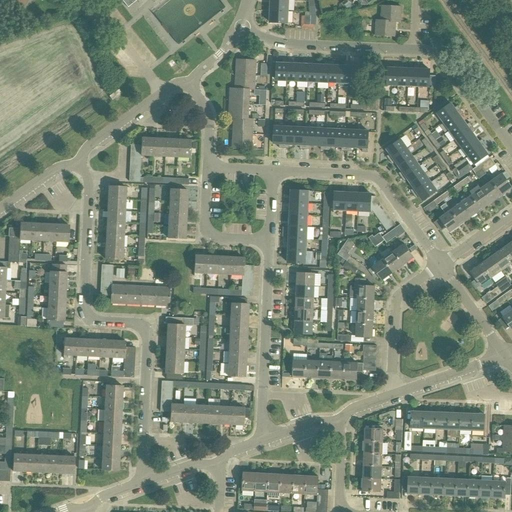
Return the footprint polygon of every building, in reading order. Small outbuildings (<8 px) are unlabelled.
[(13,0),(22,10),(34,0),(13,0)] [(270,0),(270,12),(288,12),(288,0),(280,0),(270,0)] [(381,20),(395,20),(400,21),(401,6),(382,5),(381,20)] [(288,12),(270,12),(269,22),(287,23),(288,12)] [(301,30),(305,30),(314,31),(314,26),(310,26),(310,25),(311,17),(302,17),(301,30)] [(395,20),(381,20),(375,19),(375,35),(394,36),(395,20)] [(235,75),(254,76),(255,60),(235,59),(235,75)] [(276,81),(286,81),(287,60),(282,60),(282,64),(277,63),(276,81)] [(292,60),(287,60),(286,81),(297,81),(298,64),(292,64),(292,60)] [(297,81),(307,82),(308,61),(303,61),(303,65),(298,64),(297,81)] [(307,82),(318,82),(319,65),(313,65),(313,61),(308,61),(307,82)] [(318,82),(328,83),(329,62),(324,61),(324,65),(319,65),(318,82)] [(334,62),(329,62),(328,83),(339,83),(340,66),(334,66),(334,62)] [(345,66),(340,66),(339,83),(349,84),(350,63),(345,62),(345,66)] [(360,84),(361,67),(355,67),(355,63),(350,63),(349,84),(360,84)] [(387,85),(398,86),(398,65),(393,64),(393,68),(388,68),(387,85)] [(404,65),(398,65),(398,86),(408,86),(409,69),(403,69),(404,65)] [(414,69),(409,69),(408,86),(419,87),(420,65),(414,65),(414,69)] [(420,65),(419,87),(429,87),(430,70),(424,70),(424,66),(420,65)] [(234,89),(249,90),(254,90),(254,76),(235,75),(234,89)] [(114,99),(122,94),(122,93),(119,89),(109,96),(112,100),(114,99)] [(229,89),(228,104),(248,105),(249,90),(234,89),(229,89)] [(297,92),(297,102),(305,103),(305,93),(297,92)] [(437,113),(444,123),(461,110),(457,105),(454,107),(451,103),(437,113)] [(233,118),(248,119),(248,105),(228,104),(227,118),(233,118)] [(444,123),(450,131),(464,121),(460,116),(463,114),(461,110),(444,123)] [(233,118),(232,134),(252,135),(252,119),(251,119),(248,119),(233,118)] [(464,121),(450,131),(456,139),(473,127),(470,123),(467,125),(464,121)] [(420,126),(425,132),(429,130),(424,123),(420,126)] [(278,148),(283,148),(285,127),(274,127),(273,144),(279,144),(278,148)] [(295,128),(285,127),(283,148),(289,149),(289,145),(294,145),(295,128)] [(456,139),(462,148),(476,138),(472,132),(475,130),(473,127),(456,139)] [(295,128),(294,145),(299,145),(299,149),(305,149),(306,128),(295,128)] [(315,146),(316,129),(306,128),(305,149),(309,150),(309,146),(315,146)] [(414,130),(419,137),(422,134),(418,128),(414,130)] [(327,129),(316,129),(315,146),(321,146),(320,150),(326,150),(327,129)] [(337,130),(327,129),(326,150),(330,151),(330,147),(336,147),(337,130)] [(341,151),(346,151),(347,130),(337,130),(336,147),(341,147),(341,151)] [(358,131),(347,130),(346,151),(351,152),(351,148),(357,148),(358,131)] [(358,131),(357,148),(362,148),(362,152),(367,153),(368,131),(358,131)] [(252,135),(232,134),(231,147),(251,148),(252,135)] [(428,137),(433,143),(437,141),(432,134),(428,137)] [(409,143),(412,147),(421,141),(418,137),(409,143)] [(140,155),(153,156),(154,138),(141,138),(140,146),(140,152),(140,155)] [(153,156),(166,157),(167,139),(154,138),(153,156)] [(422,141),(426,148),(430,145),(425,138),(422,141)] [(479,142),(476,138),(462,148),(467,156),(484,143),(482,140),(479,142)] [(166,157),(178,157),(179,140),(167,139),(166,157)] [(387,156),(390,160),(407,148),(401,139),(387,149),(390,153),(387,156)] [(179,140),(178,157),(189,158),(190,140),(179,140)] [(433,143),(437,150),(441,147),(437,141),(433,143)] [(484,143),(467,156),(473,164),(487,154),(484,149),(487,147),(484,143)] [(430,145),(426,148),(431,154),(435,151),(430,145)] [(460,147),(448,151),(450,158),(462,153),(460,147)] [(407,148),(390,160),(393,164),(396,162),(399,166),(413,157),(407,148)] [(440,154),(445,160),(448,157),(444,151),(440,154)] [(442,162),(438,155),(434,158),(438,164),(442,162)] [(399,173),(402,177),(419,166),(413,157),(399,166),(402,171),(399,173)] [(448,157),(445,160),(449,166),(453,164),(448,157)] [(490,157),(479,165),(482,169),(485,172),(496,164),(490,157)] [(443,171),(447,168),(442,162),(438,164),(443,171)] [(482,169),(479,165),(472,169),(476,174),(482,169)] [(408,179),(411,184),(425,174),(419,166),(402,177),(405,181),(408,179)] [(452,171),(457,177),(461,174),(456,168),(452,171)] [(446,175),(451,182),(455,179),(450,172),(446,175)] [(491,181),(501,195),(511,187),(502,173),(491,181)] [(425,174),(411,184),(414,188),(411,190),(414,195),(431,183),(425,174)] [(461,182),(464,186),(471,181),(468,177),(461,182)] [(491,181),(481,188),(491,202),(501,195),(491,181)] [(464,186),(461,182),(454,187),(457,191),(464,186)] [(431,183),(414,195),(416,198),(420,196),(423,200),(436,191),(431,183)] [(107,199),(124,200),(125,187),(108,187),(107,199)] [(491,202),(481,188),(471,195),(481,209),(491,202)] [(168,201),(186,202),(187,190),(169,189),(168,201)] [(290,203),(308,204),(308,192),(290,191),(290,203)] [(441,196),(444,201),(451,196),(448,191),(441,196)] [(333,211),(346,211),(347,194),(334,193),(333,211)] [(346,211),(357,212),(358,194),(347,194),(346,211)] [(358,194),(357,212),(370,212),(370,211),(371,197),(371,195),(358,194)] [(461,203),(471,217),(481,209),(471,195),(461,203)] [(444,201),(441,196),(434,201),(437,206),(444,201)] [(376,197),(371,197),(370,211),(373,211),(372,211),(381,205),(376,197)] [(405,207),(410,203),(406,197),(401,200),(405,207)] [(107,199),(107,211),(124,212),(124,200),(107,199)] [(168,214),(185,215),(186,202),(168,201),(168,214)] [(289,215),(307,216),(308,204),(290,203),(289,215)] [(450,210),(460,224),(471,217),(461,203),(450,210)] [(460,224),(450,210),(446,204),(440,208),(445,214),(440,218),(435,222),(441,231),(447,226),(450,232),(460,224)] [(373,211),(376,216),(385,210),(381,205),(372,211),(373,211)] [(376,216),(379,221),(388,215),(385,210),(376,216)] [(107,211),(106,223),(123,224),(124,212),(107,211)] [(167,226),(185,227),(185,215),(168,214),(167,226)] [(289,227),(307,228),(307,216),(289,215),(289,227)] [(388,215),(379,221),(383,226),(391,220),(388,215)] [(391,220),(383,226),(386,231),(395,225),(391,220)] [(19,229),(19,238),(18,241),(32,241),(33,224),(19,223),(19,229)] [(106,223),(105,235),(123,236),(123,224),(106,223)] [(33,224),(32,241),(44,242),(45,224),(33,224)] [(44,242),(56,243),(57,225),(45,224),(44,242)] [(57,225),(56,243),(67,243),(68,225),(57,225)] [(386,242),(387,243),(395,237),(397,238),(406,232),(401,225),(383,237),(386,242)] [(185,227),(167,226),(166,238),(184,239),(185,227)] [(289,227),(288,239),(306,240),(307,228),(289,227)] [(7,237),(9,237),(19,238),(19,229),(8,228),(7,237)] [(105,247),(122,248),(123,236),(105,235),(105,247)] [(306,240),(288,239),(288,251),(305,252),(306,240)] [(511,242),(501,249),(511,263),(511,262),(511,242)] [(404,245),(393,252),(403,266),(414,258),(404,245)] [(122,248),(105,247),(104,259),(122,260),(122,248)] [(346,260),(348,256),(349,257),(350,256),(341,249),(337,254),(341,256),(346,260)] [(491,257),(501,271),(511,263),(501,249),(491,257)] [(305,252),(288,251),(287,263),(305,264),(305,252)] [(383,260),(393,273),(403,266),(393,252),(383,260)] [(18,257),(17,263),(26,263),(27,254),(18,253),(18,257)] [(193,273),(206,274),(207,256),(194,255),(193,273)] [(206,274),(219,274),(219,256),(207,256),(206,274)] [(219,256),(219,274),(230,275),(231,257),(219,256)] [(345,262),(357,270),(360,265),(349,257),(348,256),(346,260),(345,262)] [(242,272),(242,266),(243,258),(231,257),(230,275),(242,276),(242,272)] [(491,257),(481,264),(491,278),(501,271),(491,257)] [(393,273),(383,260),(373,267),(369,270),(375,279),(379,276),(382,281),(393,273)] [(0,281),(4,282),(5,268),(9,268),(10,262),(7,262),(0,261),(0,281)] [(345,262),(343,264),(341,267),(354,275),(357,270),(345,262)] [(491,278),(481,264),(470,272),(472,274),(471,275),(474,280),(476,279),(480,286),(491,278)] [(48,284),(65,285),(66,273),(65,273),(65,266),(52,265),(51,273),(49,272),(48,284)] [(116,278),(124,279),(124,270),(116,270),(116,278)] [(296,286),(313,287),(314,275),(297,274),(296,286)] [(354,299),(358,300),(374,300),(375,287),(365,286),(366,280),(356,279),(354,299)] [(65,285),(48,284),(48,296),(64,296),(65,285)] [(505,284),(499,289),(502,293),(508,288),(505,284)] [(111,304),(126,305),(127,286),(112,285),(111,304)] [(126,305),(141,305),(141,287),(127,286),(126,305)] [(313,287),(296,286),(296,298),(313,299),(313,287)] [(141,305),(155,306),(156,287),(141,287),(141,305)] [(156,287),(155,306),(168,307),(169,288),(156,287)] [(491,301),(502,293),(499,289),(498,287),(491,292),(490,291),(487,294),(491,301)] [(503,295),(507,300),(511,295),(511,292),(510,290),(503,295)] [(507,300),(503,295),(497,300),(500,305),(507,300)] [(47,309),(64,310),(64,296),(48,296),(47,309)] [(296,298),(295,310),(312,311),(313,299),(296,298)] [(374,300),(358,300),(357,312),(374,313),(374,300)] [(230,304),(230,316),(247,317),(248,304),(230,304)] [(47,321),(63,322),(64,310),(47,309),(46,321),(47,321)] [(295,310),(295,322),(312,323),(312,311),(295,310)] [(511,310),(503,317),(511,329),(511,310)] [(357,312),(357,325),(373,326),(374,313),(357,312)] [(247,329),(247,317),(230,316),(229,328),(247,329)] [(166,338),(184,338),(184,325),(192,325),(192,318),(168,317),(165,317),(165,324),(166,325),(166,338)] [(312,323),(295,322),(294,334),(311,335),(312,323)] [(373,326),(357,325),(356,337),(373,338),(373,326)] [(246,341),(247,329),(229,328),(228,340),(246,341)] [(165,349),(183,350),(184,338),(166,338),(165,349)] [(63,356),(75,357),(76,340),(63,339),(63,356)] [(75,357),(87,357),(88,340),(76,340),(75,357)] [(87,357),(100,358),(101,341),(88,340),(87,357)] [(245,353),(246,341),(228,340),(228,352),(245,353)] [(101,341),(100,358),(112,358),(112,341),(101,341)] [(123,359),(123,354),(124,348),(124,342),(112,341),(112,358),(123,359)] [(165,361),(182,362),(183,350),(165,349),(165,361)] [(245,365),(245,353),(228,352),(227,364),(245,365)] [(293,377),(306,378),(307,361),(307,355),(294,354),(293,377)] [(165,361),(164,373),(166,373),(166,379),(182,380),(182,362),(165,361)] [(306,378),(318,378),(319,362),(307,361),(306,378)] [(331,379),(332,362),(326,362),(319,362),(318,378),(331,379)] [(345,363),(332,362),(331,379),(344,379),(345,363)] [(364,364),(345,363),(344,379),(357,380),(357,372),(363,372),(363,366),(364,364)] [(245,365),(227,364),(227,377),(244,377),(245,365)] [(104,399),(121,400),(122,387),(105,386),(104,399)] [(104,411),(121,412),(121,400),(104,399),(104,411)] [(170,406),(170,412),(170,422),(183,422),(184,405),(170,404),(170,406)] [(196,405),(184,405),(183,422),(195,423),(196,405)] [(196,405),(195,423),(206,424),(207,406),(196,405)] [(206,424),(219,424),(220,407),(207,406),(206,424)] [(220,407),(219,424),(230,425),(231,407),(220,407)] [(231,407),(230,425),(242,425),(243,408),(231,407)] [(103,422),(120,423),(121,412),(104,411),(103,422)] [(410,429),(423,429),(424,413),(411,412),(410,429)] [(424,413),(423,429),(436,430),(437,414),(424,413)] [(437,414),(436,430),(448,430),(449,414),(437,414)] [(448,430),(461,431),(462,415),(449,414),(448,430)] [(461,431),(472,432),(473,415),(462,415),(461,431)] [(473,415),(472,432),(483,432),(484,416),(473,415)] [(103,434),(120,435),(120,423),(103,422),(103,434)] [(499,439),(511,439),(511,426),(504,426),(504,436),(500,436),(499,439)] [(364,442),(383,443),(383,430),(365,429),(364,442)] [(102,446),(119,447),(120,435),(103,434),(102,446)] [(511,439),(499,439),(499,442),(504,442),(504,449),(499,449),(499,454),(505,454),(505,452),(511,452),(511,439)] [(363,454),(382,455),(383,443),(364,442),(363,454)] [(119,447),(102,446),(101,458),(119,459),(119,447)] [(12,472),(25,472),(25,455),(13,454),(12,472)] [(382,455),(363,454),(363,467),(381,468),(382,455)] [(25,455),(25,472),(37,473),(38,456),(25,455)] [(38,456),(37,473),(49,474),(49,456),(38,456)] [(61,457),(49,456),(49,474),(60,474),(61,457)] [(61,457),(60,474),(73,475),(74,457),(61,457)] [(119,459),(101,458),(101,470),(118,471),(119,459)] [(319,476),(331,474),(330,467),(318,469),(319,476)] [(363,467),(362,479),(381,480),(381,468),(363,467)] [(242,492),(255,493),(256,474),(243,473),(242,492)] [(255,493),(267,493),(268,474),(256,474),(255,493)] [(268,474),(267,493),(280,494),(281,475),(268,474)] [(293,476),(281,475),(280,494),(292,495),(293,476)] [(293,476),(292,495),(305,495),(306,477),(293,476)] [(306,477),(305,495),(317,496),(317,490),(318,477),(306,477)] [(408,494),(420,495),(421,479),(409,478),(408,494)] [(493,482),(493,498),(504,499),(505,490),(511,491),(511,478),(505,478),(505,483),(493,482)] [(381,480),(362,479),(361,492),(380,493),(381,480)] [(433,495),(433,479),(421,479),(420,495),(433,495)] [(433,495),(445,496),(446,480),(433,479),(433,495)] [(445,496),(457,496),(458,480),(446,480),(445,496)] [(457,496),(469,497),(470,481),(458,480),(457,496)] [(482,482),(470,481),(469,497),(481,498),(482,482)] [(481,498),(493,498),(493,482),(482,482),(481,498)]
